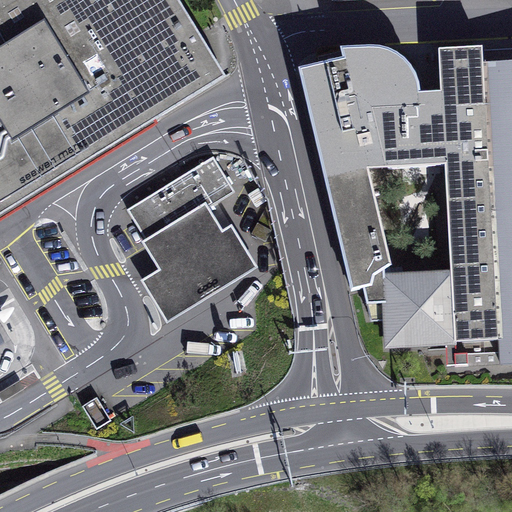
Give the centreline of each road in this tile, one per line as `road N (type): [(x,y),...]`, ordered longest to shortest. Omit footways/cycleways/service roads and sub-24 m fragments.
road 1 (secondary): [(341,408),(143,456),(10,511)]
road 2 (secondary): [(92,511),(189,476),(348,444)]
road 3 (secondary): [(511,404),(341,408)]
road 4 (secondary): [(348,444),(511,437)]
